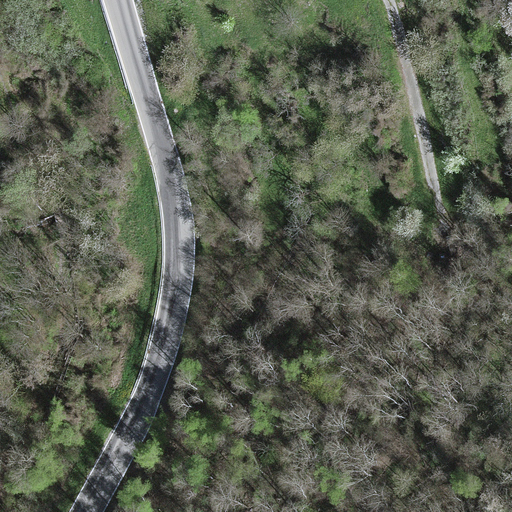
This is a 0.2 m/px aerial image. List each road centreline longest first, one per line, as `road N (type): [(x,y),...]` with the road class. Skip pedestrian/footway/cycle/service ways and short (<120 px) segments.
road 1 (tertiary): [(90,511),(161,357),(177,269),(163,156),(117,0)]
road 2 (track): [(386,0),(443,210)]
